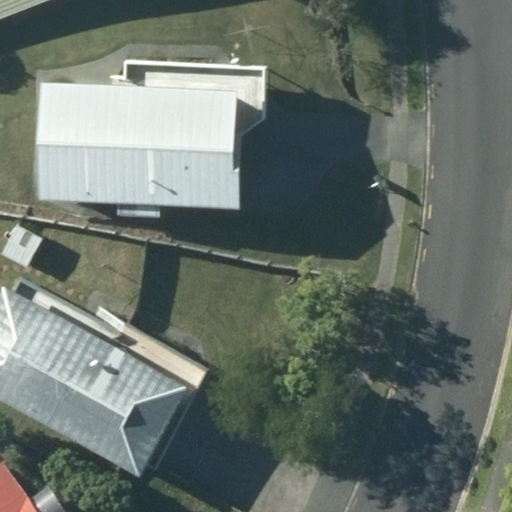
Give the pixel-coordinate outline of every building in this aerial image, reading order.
[(0,0),(0,16),(40,0),(0,0)] [(223,90),(34,82),(29,199),(113,203),(112,216),(151,218),(152,204),(228,208),(230,155),(220,154),(223,90)] [(0,248),(0,255),(24,267),(38,236),(11,224),(0,248)] [(0,289),(0,403),(127,474),(175,386),(0,289)] [(0,473),(0,511),(56,511),(38,486),(19,499),(0,473)]
